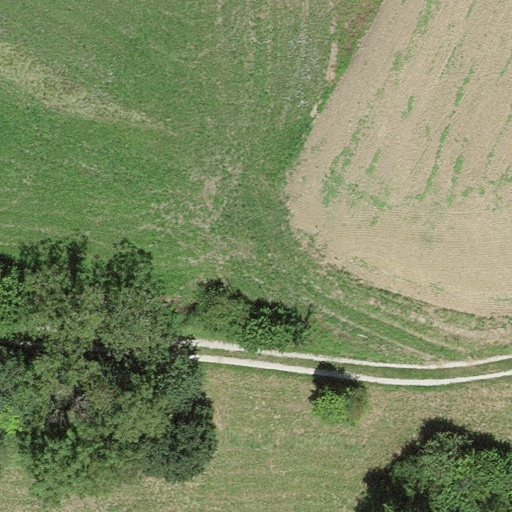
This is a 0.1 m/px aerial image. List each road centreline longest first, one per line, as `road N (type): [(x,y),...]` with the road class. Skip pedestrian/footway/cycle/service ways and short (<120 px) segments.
road 1 (track): [(0,337),(360,382),(511,374)]
road 2 (track): [(451,381),(386,360),(313,289)]
